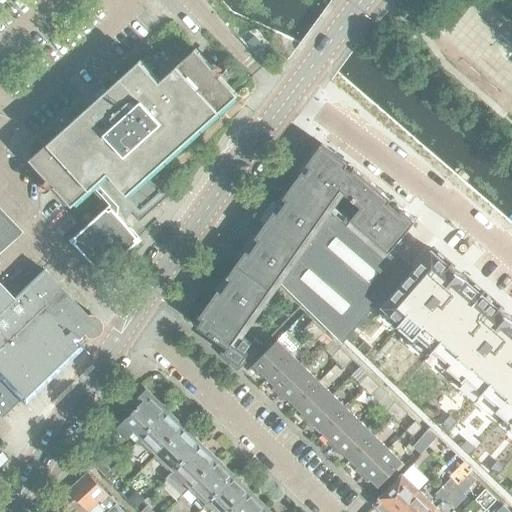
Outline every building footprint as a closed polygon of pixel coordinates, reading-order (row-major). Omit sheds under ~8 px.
[(84,112),(32,159),(47,175),(62,192),(72,204),(73,204),(74,203),(90,188),(108,207),(90,223),(79,233),(72,239),(103,274),(104,273),(140,240),(141,239),(138,237),(139,236),(131,227),(130,228),(129,226),(126,226),(124,223),(118,223),(119,213),(119,206),(97,182),(103,177),(108,173),(128,195),(138,185),(148,175),(153,170),(237,95),(234,92),(229,86),(215,71),(196,50),(160,82),(141,61),(107,92),(84,112)] [(386,256),(393,248),(417,220),(355,167),(349,163),(322,144),(228,276),(226,275),(216,289),(218,290),(200,316),(198,314),(192,323),(199,327),(199,326),(229,347),(224,353),(242,366),(252,356),(237,346),(244,337),(239,334),(278,280),(282,283),(333,211),(386,256)] [(0,251),(20,232),(19,232),(0,211),(0,251)] [(411,264),(393,248),(386,256),(333,211),(282,283),(343,344),(411,264)] [(432,250),(374,320),(511,440),(511,319),(492,303),(492,299),(488,296),(485,296),(479,291),(479,288),(474,284),(471,284),(466,280),(467,278),(463,275),(462,276),(454,269),(455,268),(450,264),(449,265),(443,260),(443,257),(439,253),(436,253),(432,250)] [(97,326),(43,269),(13,298),(0,283),(0,379),(19,400),(22,403),(22,404),(83,347),(82,346),(81,346),(78,343),(97,326)] [(310,336),(319,326),(313,320),(303,330),(310,336)] [(316,342),(325,332),(319,326),(310,336),(316,342)] [(254,338),(251,342),(244,337),(237,346),(252,356),(263,345),(254,338)] [(268,378),(292,354),(277,340),(254,364),(251,368),(257,374),(260,370),(268,378)] [(365,341),(358,349),(365,356),(372,348),(365,341)] [(337,363),(346,353),(340,347),(331,357),(337,363)] [(343,369),(353,359),(346,353),(337,363),(343,369)] [(279,395),(306,368),(292,354),(268,378),(276,386),(272,389),(279,395)] [(306,368),(279,395),(285,401),(288,398),(296,405),(319,381),(306,368)] [(365,390),(374,380),(368,374),(359,384),(365,390)] [(0,416),(1,417),(19,400),(0,379),(0,416)] [(371,396),(380,386),(374,380),(365,390),(371,396)] [(306,422),(333,395),(319,381),(296,405),(304,413),(300,416),(306,422)] [(139,405),(117,427),(128,438),(132,434),(139,441),(167,412),(145,391),(135,401),(139,405)] [(324,432),(347,408),(333,395),(306,422),(312,428),(316,424),(324,432)] [(392,417),(402,407),(395,401),(386,411),(392,417)] [(399,423),(408,413),(402,407),(392,417),(399,423)] [(334,449),(361,422),(347,408),(324,432),(331,440),(328,443),(334,449)] [(167,412),(139,441),(146,448),(149,445),(158,454),(184,428),(183,428),(183,425),(177,419),(174,419),(167,412)] [(450,415),(442,424),(449,431),(457,421),(450,415)] [(413,437),(422,427),(415,421),(406,430),(413,437)] [(351,459),(375,435),(361,422),(334,449),(340,455),(344,451),(351,459)] [(184,428),(158,454),(167,464),(164,467),(171,473),(200,444),(192,437),(192,434),(186,428),(184,428)] [(430,428),(413,446),(422,454),(438,436),(430,428)] [(361,476),(388,448),(375,435),(351,459),(359,467),(355,470),(361,476)] [(467,440),(461,447),(470,455),(476,448),(467,440)] [(171,473),(168,477),(176,486),(184,494),(188,490),(217,460),(216,460),(216,458),(210,452),(207,452),(200,444),(171,473)] [(132,448),(125,455),(130,460),(137,453),(132,448)] [(388,448),(361,476),(367,482),(371,478),(379,486),(403,462),(388,448)] [(91,461),(105,476),(111,469),(97,455),(91,461)] [(217,460),(188,490),(197,499),(205,506),(233,477),(225,469),(225,466),(219,461),(217,460)] [(497,461),(490,470),(496,475),(504,467),(497,461)] [(90,473),(79,483),(98,503),(109,493),(90,473)] [(399,511),(420,491),(403,474),(391,487),(376,502),(376,503),(382,510),(382,511),(399,511)] [(117,490),(120,486),(111,476),(107,480),(117,490)] [(202,509),(199,511),(231,511),(251,492),(244,484),(241,484),(238,482),(233,477),(205,506),(202,509)] [(451,479),(437,493),(444,500),(445,498),(456,487),(457,487),(458,486),(451,479)] [(79,483),(69,492),(75,498),(87,511),(88,511),(98,503),(79,483)] [(456,487),(445,498),(453,506),(464,494),(457,487),(456,487)] [(431,511),(437,507),(420,491),(399,511),(431,511)] [(134,507),(142,500),(133,492),(126,499),(134,507)] [(251,492),(231,511),(263,511),(266,509),(258,502),(258,499),(251,492)] [(126,511),(118,503),(109,493),(98,503),(105,510),(107,511),(126,511)]
